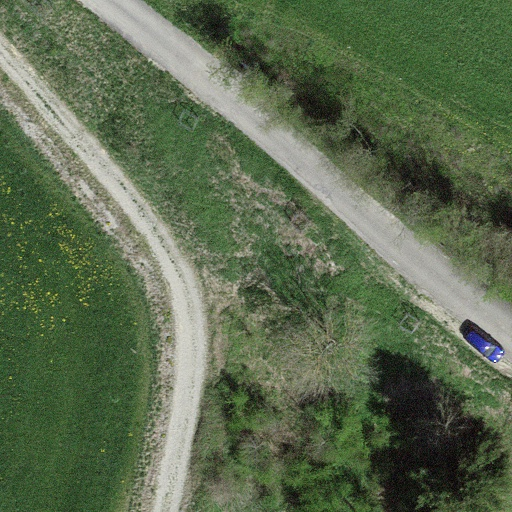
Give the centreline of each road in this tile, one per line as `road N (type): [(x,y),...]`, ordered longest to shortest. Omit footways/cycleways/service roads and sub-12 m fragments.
road 1 (tertiary): [(511,346),(436,294),(300,165),(84,0)]
road 2 (track): [(3,511),(40,335),(34,281),(0,221)]
